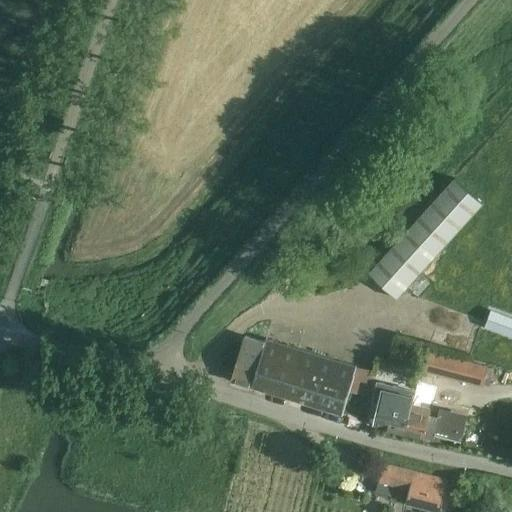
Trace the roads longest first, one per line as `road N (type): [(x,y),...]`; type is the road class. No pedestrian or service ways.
road 1 (unclassified): [(150,369),(475,0)]
road 2 (unclassified): [(511,472),(414,451),(150,369)]
road 3 (unclassified): [(0,334),(150,369)]
